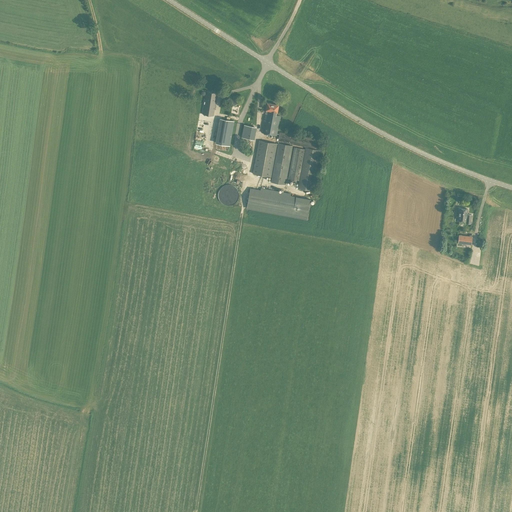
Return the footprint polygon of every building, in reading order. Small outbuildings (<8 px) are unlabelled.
[(216,93),(207,91),(206,100),(205,100),(203,114),(213,116),(216,102),(215,102),(216,93)] [(280,116),(276,115),(278,104),(268,102),(262,132),(277,135),(280,116)] [(232,118),(220,116),(217,141),(229,142),(232,118)] [(253,139),(254,135),(250,134),(252,126),(244,124),(241,137),(253,139)] [(258,140),(253,173),(271,176),(270,181),(286,184),(287,178),(299,180),(298,188),(312,190),(318,150),(293,146),(293,145),(278,142),(278,143),(258,140)] [(218,197),(231,204),(239,189),(225,183),(218,197)] [(245,209),(306,219),(310,198),(290,195),(291,193),(260,188),(260,189),(249,187),(245,209)] [(469,213),(468,209),(460,208),(459,221),(467,221),(467,224),(472,224),(473,214),(469,213)] [(458,242),(471,244),(472,238),(459,236),(458,242)]
